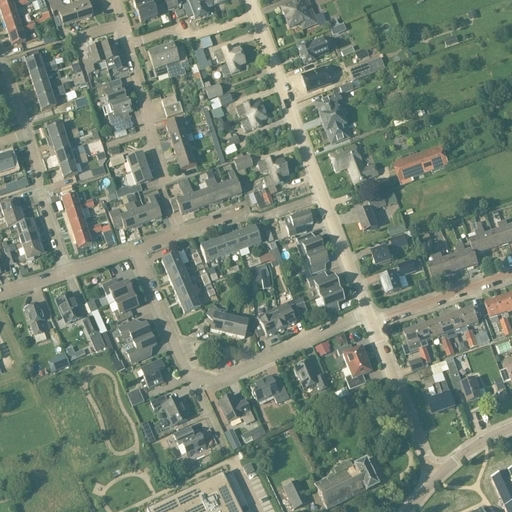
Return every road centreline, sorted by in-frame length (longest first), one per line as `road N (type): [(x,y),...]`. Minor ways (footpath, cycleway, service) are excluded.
road 1 (residential): [(324,196),(253,17)]
road 2 (residential): [(191,380),(217,382),(366,311)]
road 3 (residential): [(434,478),(370,321)]
road 4 (residential): [(174,233),(240,215),(254,220),(324,196)]
road 5 (residential): [(370,321),(511,272)]
road 6 (residential): [(191,380),(131,248)]
road 7 (residential): [(63,269),(25,134)]
road 8 (residential): [(127,48),(179,29),(206,33),(253,17)]
road 9 (residential): [(366,311),(324,196)]
